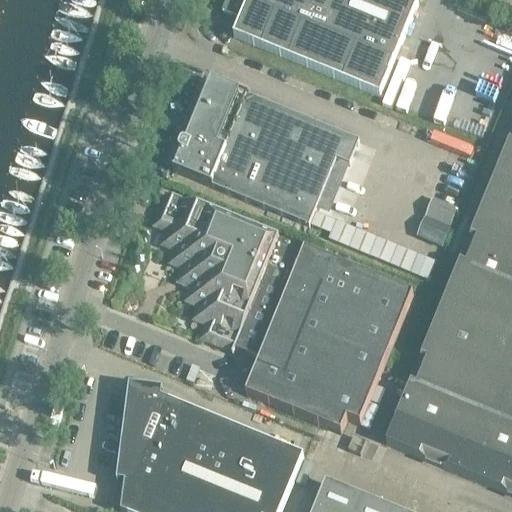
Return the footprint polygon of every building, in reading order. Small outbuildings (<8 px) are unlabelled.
[(227,0),(222,13),(241,21),(234,38),(380,98),(418,6),(404,0),(227,0)] [(211,84),(186,145),(185,145),(184,145),(183,145),(182,146),(181,146),(181,147),(179,151),(179,152),(179,153),(180,154),(181,155),(181,156),(175,172),(173,172),(173,173),(309,229),(336,162),(350,168),(359,144),(210,82),(210,84),(211,84)] [(511,140),(387,446),(511,497),(511,140)] [(420,141),(414,156),(462,176),(468,161),(420,141)] [(440,167),(433,181),(456,191),(462,176),(440,167)] [(433,181),(427,196),(450,205),(456,191),(433,181)] [(414,298),(280,243),(166,196),(152,230),(165,236),(160,249),(173,255),(168,268),(182,274),(176,287),(189,292),(184,306),(197,311),(191,324),(205,330),(199,343),(233,357),(235,352),(261,362),(247,398),(342,437),(348,422),(361,428),(414,298)] [(427,196),(421,211),(444,220),(450,205),(427,196)] [(421,211),(415,226),(438,235),(444,220),(421,211)] [(380,228),(358,219),(348,245),(370,253),(380,228)] [(415,226),(399,266),(421,275),(438,235),(415,226)] [(395,234),(380,228),(370,253),(384,260),(395,234)] [(409,240),(395,234),(384,260),(399,266),(409,240)] [(117,485),(125,486),(124,493),(121,511),(282,511),(304,459),(162,401),(163,392),(129,388),(117,485)] [(361,457),(366,444),(354,438),(348,452),(361,457)] [(390,511),(326,486),(315,511),(390,511)]
